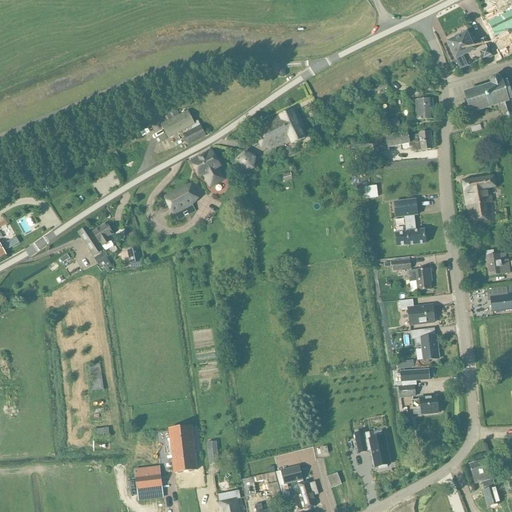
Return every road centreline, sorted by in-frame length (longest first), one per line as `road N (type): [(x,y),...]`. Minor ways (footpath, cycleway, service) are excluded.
road 1 (tertiary): [(373,511),(454,464),(471,435),(442,69),(419,16)]
road 2 (tertiary): [(0,269),(324,64)]
